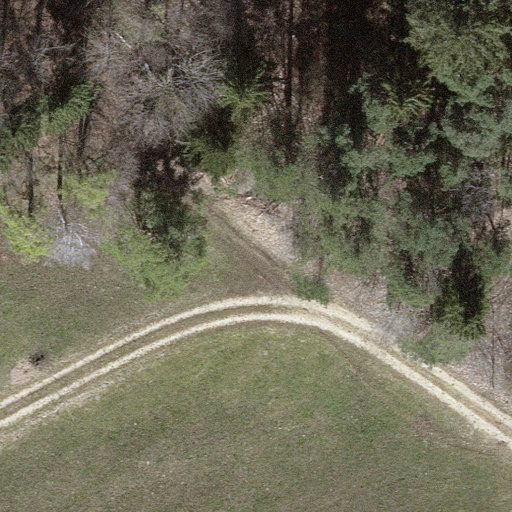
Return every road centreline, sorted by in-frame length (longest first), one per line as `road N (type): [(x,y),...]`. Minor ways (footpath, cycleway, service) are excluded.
road 1 (track): [(68,0),(328,274),(511,418)]
road 2 (track): [(328,274),(272,279),(259,266),(0,415)]
